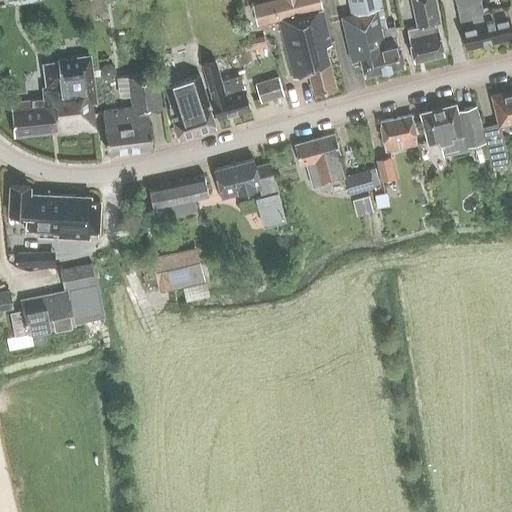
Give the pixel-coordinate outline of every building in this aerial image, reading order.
[(88,0),(91,13),(107,11),(104,0),(88,0)] [(279,20),(279,21),(293,79),(308,74),(313,92),(335,86),(325,47),(331,45),(319,0),(269,0),(251,5),(256,25),(279,20)] [(364,74),(403,65),(397,41),(397,42),(394,30),(393,24),(384,26),(383,18),(379,0),(345,0),(348,12),(338,14),(349,61),(360,58),(364,74)] [(405,30),(406,31),(413,62),(443,55),(436,23),(441,22),(435,0),(409,0),(416,27),(405,30)] [(454,0),(460,25),(459,25),(465,49),(511,37),(511,32),(505,5),(483,11),(480,0),(454,0)] [(233,43),(236,66),(275,61),(272,38),(233,43)] [(42,87),(44,99),(10,103),(13,136),(56,131),(56,134),(95,130),(92,102),(96,101),(90,55),(58,59),(58,62),(43,64),(46,87),(42,87)] [(214,58),(201,62),(218,119),(250,109),(240,76),(221,82),(214,58)] [(115,68),(110,63),(103,64),(99,68),(99,75),(105,80),(111,79),(115,74),(115,68)] [(152,146),(148,112),(162,110),(157,71),(127,75),(128,76),(117,77),(119,96),(130,94),(132,107),(101,111),(107,151),(152,146)] [(204,91),(199,73),(163,84),(168,101),(166,102),(178,139),(215,127),(204,91)] [(278,78),(255,86),(260,101),(283,94),(278,78)] [(511,89),(491,94),(498,123),(498,124),(499,124),(502,123),(511,120),(511,89)] [(456,110),(454,104),(419,113),(428,145),(440,141),(443,155),(465,150),(464,146),(484,141),(481,127),(475,105),(456,110)] [(385,151),(417,144),(411,115),(379,122),(385,151)] [(484,141),(491,166),(508,161),(499,124),(498,124),(498,123),(481,127),(484,141)] [(339,155),(339,153),(333,133),(294,143),(300,165),(305,164),(312,188),(344,179),(337,156),(339,155)] [(391,155),(374,160),(380,181),(396,177),(391,155)] [(270,161),(254,165),(252,158),(214,169),(221,197),(258,187),(260,195),(255,197),(263,226),(285,220),(270,161)] [(374,168),(345,176),(350,191),(379,183),(374,168)] [(194,199),(208,196),(203,175),(148,187),(155,220),(197,211),(194,199)] [(89,233),(96,233),(98,202),(89,202),(90,196),(47,193),(47,196),(29,195),(29,186),(9,185),(7,215),(26,216),(25,232),(40,232),(39,237),(52,238),(52,233),(58,234),(58,238),(89,240),(89,233)] [(374,195),(376,207),(389,205),(386,193),(374,195)] [(360,198),(362,210),(372,208),(369,196),(360,198)] [(149,225),(140,227),(144,243),(152,241),(149,225)] [(196,247),(151,257),(158,291),(204,281),(196,247)] [(63,290),(42,294),(49,329),(95,320),(90,296),(98,294),(92,263),(59,269),(63,290)] [(0,305),(11,303),(8,288),(0,289),(0,305)] [(49,329),(42,294),(20,298),(22,309),(10,312),(15,335),(49,329)]
